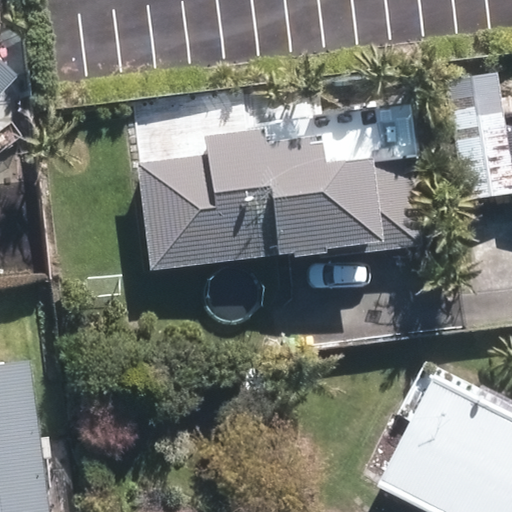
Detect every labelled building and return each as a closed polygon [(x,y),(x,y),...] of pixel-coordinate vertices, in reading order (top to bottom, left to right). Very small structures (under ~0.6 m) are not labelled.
[(0,82),(17,65),(0,49),(0,82)] [(493,115),(459,118),(467,187),(501,183),(493,115)] [(208,159),(142,167),(154,263),(412,233),(403,154),(315,164),(312,136),(207,148),(208,159)] [(0,511),(33,511),(13,362),(0,364),(0,511)] [(511,511),(511,428),(425,385),(380,472),(459,511),(511,511)]
